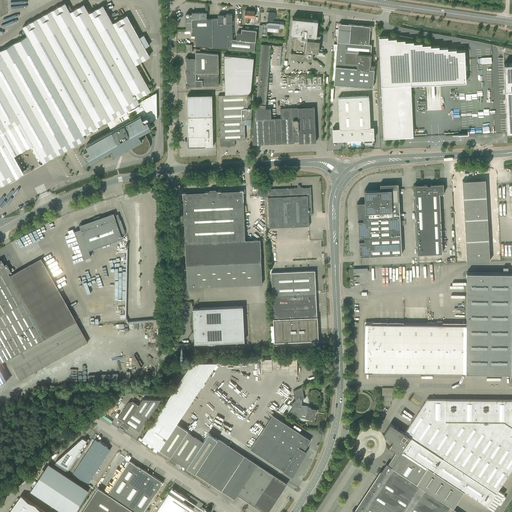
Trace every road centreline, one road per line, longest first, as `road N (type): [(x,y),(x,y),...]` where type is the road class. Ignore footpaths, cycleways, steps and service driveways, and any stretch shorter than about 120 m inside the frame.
road 1 (primary): [(334,209),(339,393),(327,451),(293,511)]
road 2 (residential): [(216,0),(380,19),(400,6)]
road 3 (residential): [(0,232),(92,187),(171,168)]
road 4 (residential): [(172,344),(171,168)]
road 5 (unclassified): [(92,414),(233,511)]
road 6 (residential): [(171,168),(167,13),(175,0)]
road 7 (unclassified): [(307,162),(171,168)]
road 8 (unknown): [(355,258),(409,254),(409,178)]
road 9 (unknown): [(355,258),(359,187),(409,178)]
road 10 (primary): [(390,159),(511,152)]
